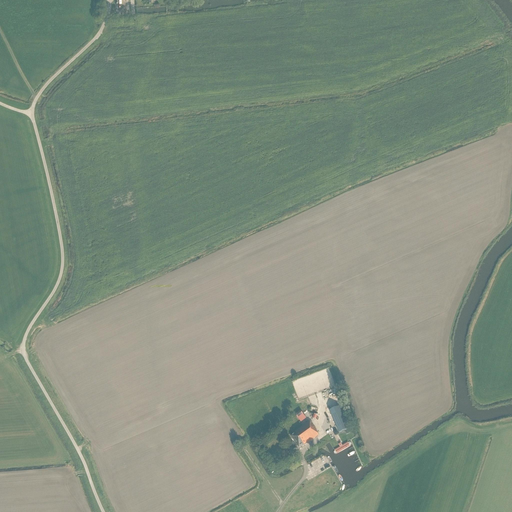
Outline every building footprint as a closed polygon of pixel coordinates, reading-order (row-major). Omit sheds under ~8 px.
[(7,344),(4,347),(9,352),(12,350),(7,344)] [(341,401),(329,405),(337,428),(349,424),(341,401)] [(295,415),(301,423),(306,418),(300,411),(295,415)] [(304,446),(319,435),(316,431),(310,421),(295,432),(295,433),(290,436),(299,448),(304,445),(304,446)] [(320,447),(327,442),(324,437),(316,442),(320,447)]
